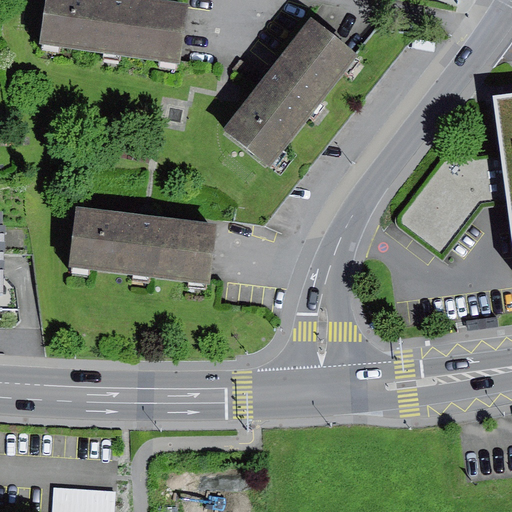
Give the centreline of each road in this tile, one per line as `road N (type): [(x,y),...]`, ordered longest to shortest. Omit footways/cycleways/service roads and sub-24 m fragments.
road 1 (residential): [(319,394),(330,276),(348,224),(511,3)]
road 2 (primary): [(319,394),(0,388)]
road 3 (primary): [(511,371),(319,394)]
